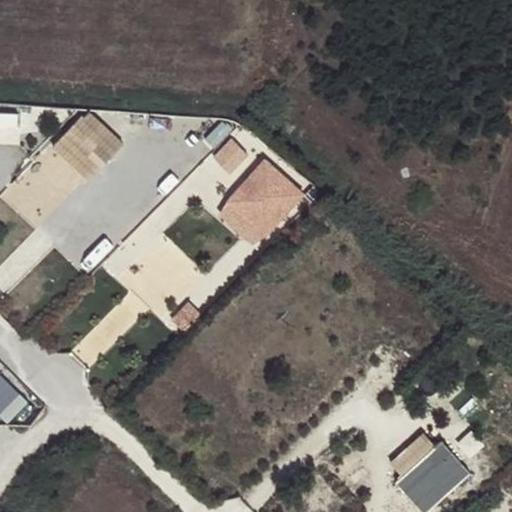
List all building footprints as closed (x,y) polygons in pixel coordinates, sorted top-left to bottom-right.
[(84,177),(119,144),(87,108),(51,143),(84,177)] [(216,146),(234,128),(224,118),(207,137),(216,146)] [(250,152),(233,135),(216,154),(233,170),(250,152)] [(270,235),(305,193),(266,160),(231,202),(270,235)] [(258,244),(270,235),(231,202),(223,215),(258,244)] [(0,410),(8,418),(28,399),(0,371),(0,410)] [(470,468),(443,437),(436,443),(425,431),(391,461),(403,474),(397,479),(424,509),(470,468)]
